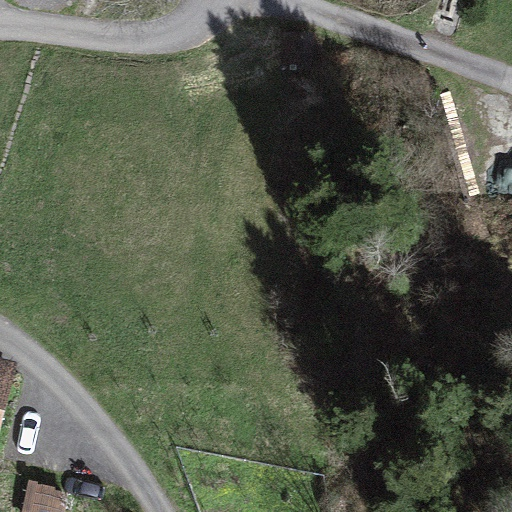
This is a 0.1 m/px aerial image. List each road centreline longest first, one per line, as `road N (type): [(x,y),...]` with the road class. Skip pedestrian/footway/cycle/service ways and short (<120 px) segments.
road 1 (unclassified): [(0,328),(104,422),(160,511)]
road 2 (unclassified): [(287,0),(511,80)]
road 3 (unclassified): [(222,0),(204,21),(135,38),(0,28)]
